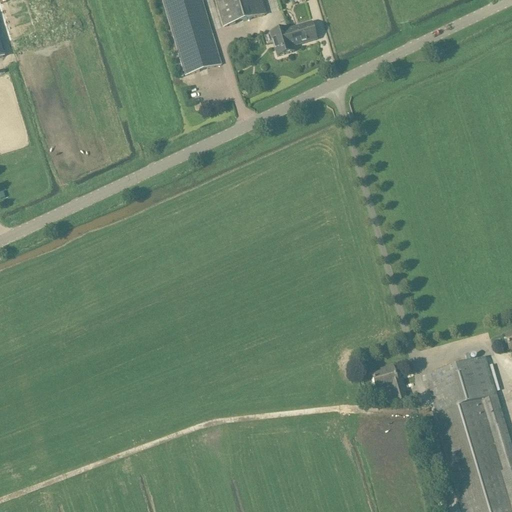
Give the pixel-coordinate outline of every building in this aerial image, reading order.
[(162,0),(185,77),(221,66),(201,0),(162,0)] [(215,0),(224,28),(265,16),(260,0),(215,0)] [(292,48),(316,40),(311,24),(287,31),(287,30),(270,35),(277,58),(294,53),(292,48)] [(511,511),(511,450),(496,398),(485,359),(422,377),(462,511),(511,511)] [(395,403),(406,400),(401,382),(397,383),(393,367),(384,370),(384,372),(372,376),(376,391),(390,387),(395,403)]
